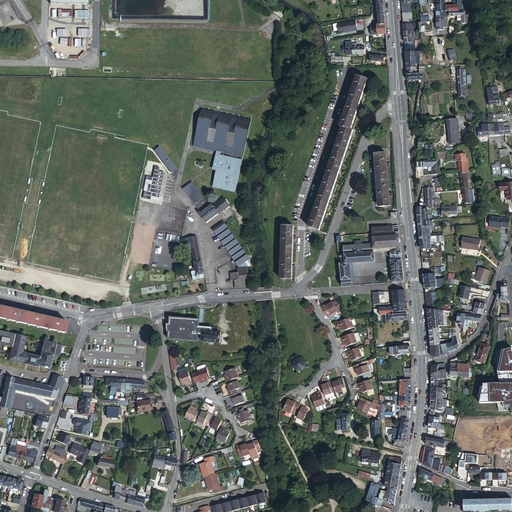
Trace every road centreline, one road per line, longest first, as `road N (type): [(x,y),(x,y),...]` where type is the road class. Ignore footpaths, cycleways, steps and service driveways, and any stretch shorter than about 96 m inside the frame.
road 1 (residential): [(305,281),(302,214),(345,76)]
road 2 (residential): [(305,281),(321,263),(371,125),(399,106)]
road 3 (residential): [(300,292),(158,306)]
road 4 (residential): [(422,361),(469,343),(506,268)]
